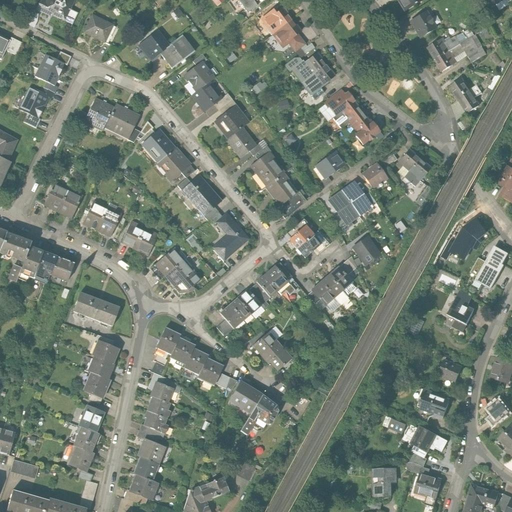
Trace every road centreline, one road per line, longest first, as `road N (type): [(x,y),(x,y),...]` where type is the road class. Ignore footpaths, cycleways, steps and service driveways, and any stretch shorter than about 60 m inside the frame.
road 1 (residential): [(87,68),(140,87),(274,244)]
road 2 (residential): [(104,511),(144,308)]
road 3 (residential): [(303,0),(366,89),(436,143)]
road 4 (residential): [(11,218),(87,68)]
road 5 (residential): [(436,143),(440,101),(365,0)]
road 6 (residential): [(144,308),(110,266),(11,218)]
road 7 (residential): [(467,449),(476,378),(511,295)]
road 8 (residential): [(274,244),(201,304),(144,308)]
